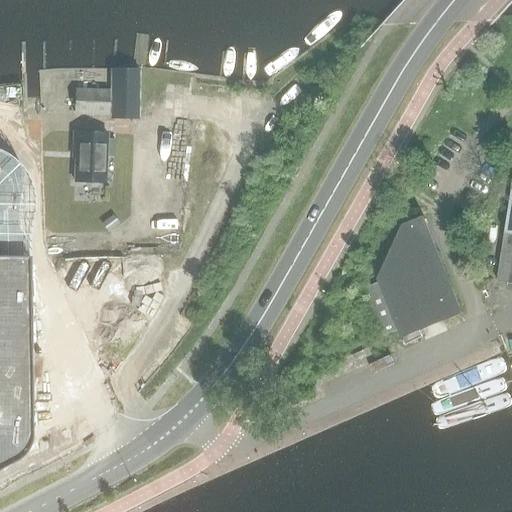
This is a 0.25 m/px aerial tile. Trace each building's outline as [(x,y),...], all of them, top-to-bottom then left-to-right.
[(113,71),(113,115),(131,115),(135,109),(135,75),(135,72),(113,71)] [(107,115),(108,91),(75,90),(74,114),(107,115)] [(8,94),(0,94),(0,114),(10,113),(8,94)] [(113,157),(114,140),(106,139),(106,134),(74,132),(73,146),(76,147),(74,182),(104,183),(105,157),(113,157)] [(0,468),(12,462),(18,458),(22,455),(25,452),(27,448),(29,443),(30,439),(31,435),(31,403),(31,397),(29,263),(29,257),(28,235),(26,227),(25,219),(24,185),(23,180),(20,171),(14,163),(8,157),(4,154),(0,152),(0,468)] [(511,185),(498,283),(511,284),(511,185)] [(113,216),(101,224),(107,233),(119,225),(113,216)] [(379,279),(380,282),(364,289),(380,329),(381,336),(382,338),(399,330),(401,337),(461,313),(423,217),(403,226),(379,279)]
